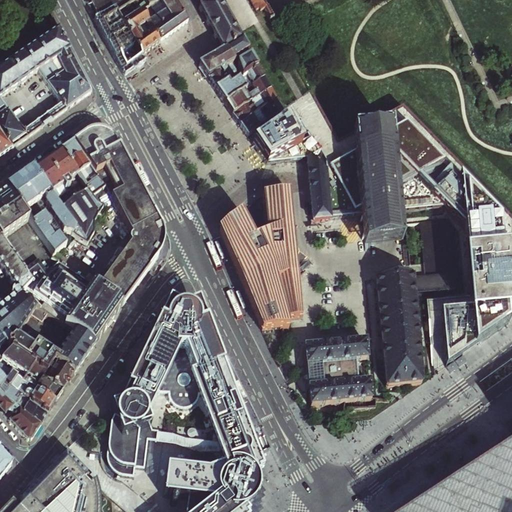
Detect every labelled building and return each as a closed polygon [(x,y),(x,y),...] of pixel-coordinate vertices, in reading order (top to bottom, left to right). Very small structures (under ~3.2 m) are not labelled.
[(89,0),(98,18),(125,4),(122,0),(89,0)] [(142,13),(148,9),(159,2),(162,0),(142,0),(144,2),(135,10),(138,15),(142,13)] [(162,0),(159,2),(165,11),(148,23),(160,43),(175,32),(187,23),(173,0),(162,0)] [(240,43),(243,41),(241,38),(237,30),(224,7),(220,0),(211,0),(198,8),(204,19),(210,31),(216,41),(223,53),(226,51),(240,43)] [(268,26),(272,25),(266,15),(260,3),(258,0),(248,0),(249,1),(246,4),(254,17),(257,15),(258,17),(257,17),(258,20),(262,26),(267,24),(268,26)] [(123,24),(117,13),(101,23),(104,28),(126,68),(136,61),(142,57),(123,24)] [(148,23),(142,13),(138,15),(123,24),(142,57),(153,48),(160,43),(148,23)] [(47,125),(90,94),(70,57),(58,32),(0,72),(0,134),(11,151),(27,139),(47,125)] [(240,43),(226,51),(233,63),(246,54),(240,43)] [(212,59),(199,67),(215,92),(227,85),(237,79),(234,65),(233,63),(226,51),(223,53),(212,59)] [(256,70),(249,58),(236,65),(241,80),(246,76),(256,70)] [(251,84),(243,89),(238,82),(229,88),(218,95),(221,101),(224,105),(242,94),(251,89),(263,81),(256,70),(246,76),(251,84)] [(263,81),(251,89),(254,94),(246,99),(242,94),(224,105),(228,110),(232,116),(269,92),(263,81)] [(227,85),(215,92),(216,93),(218,95),(229,88),(227,85)] [(256,116),(263,111),(276,103),(269,92),(232,116),(235,121),(240,127),(256,116)] [(389,93),(377,93),(377,106),(388,106),(389,93)] [(283,115),(251,136),(253,139),(256,143),(253,145),(254,148),(267,166),(295,163),(306,162),(306,160),(308,160),(330,176),(334,221),(360,218),(362,242),(384,240),(402,239),(401,237),(400,214),(443,210),(444,211),(464,230),(466,252),(471,301),(427,305),(434,366),(447,365),(447,367),(450,365),(462,357),(464,355),(476,347),(491,336),(503,328),(508,324),(511,315),(511,221),(501,210),(458,166),(402,109),(354,135),(339,143),(311,96),(303,102),(283,115)] [(276,103),(263,111),(266,115),(259,120),(256,116),(240,127),(242,131),(248,138),(251,136),(283,115),(276,103)] [(80,138),(73,143),(105,187),(109,194),(120,180),(87,134),(87,133),(80,138)] [(91,133),(87,134),(120,180),(128,166),(117,146),(111,138),(107,136),(106,135),(103,135),(101,134),(99,134),(97,133),(96,133),(94,133),(91,133)] [(0,159),(7,154),(11,151),(0,134),(0,159)] [(67,148),(60,153),(93,197),(105,187),(73,143),(67,148)] [(54,157),(33,172),(53,202),(60,197),(59,194),(66,189),(74,201),(63,209),(59,204),(56,206),(76,234),(72,237),(83,246),(92,237),(103,207),(93,197),(60,153),(54,157)] [(330,176),(308,160),(306,160),(306,162),(307,170),(312,224),(334,221),(330,176)] [(120,180),(109,194),(131,234),(160,252),(161,248),(162,244),(162,241),(162,236),(162,229),(128,166),(120,180)] [(26,177),(19,182),(48,224),(50,219),(59,231),(55,234),(62,244),(72,237),(76,234),(56,206),(53,202),(33,172),(27,176),(26,177)] [(14,186),(7,191),(29,223),(53,258),(65,248),(62,244),(55,234),(48,224),(19,182),(14,186)] [(0,195),(0,241),(2,244),(29,223),(7,191),(4,193),(0,195)] [(240,215),(219,234),(233,265),(261,332),(281,329),(287,329),(284,320),(300,319),(287,194),(261,197),(265,236),(259,239),(253,241),(240,215)] [(448,221),(419,224),(426,292),(449,290),(448,277),(452,277),(454,277),(448,221)] [(131,245),(155,264),(159,258),(159,257),(160,252),(131,234),(135,240),(131,245)] [(0,269),(16,293),(14,295),(12,297),(12,299),(12,300),(13,302),(14,303),(0,313),(0,330),(23,312),(29,304),(21,298),(30,284),(22,273),(2,244),(0,241),(0,269)] [(125,261),(146,275),(151,269),(155,264),(131,245),(122,258),(125,260),(125,261)] [(122,258),(98,290),(123,307),(131,295),(142,280),(146,275),(125,261),(125,260),(122,258)] [(123,307),(98,290),(59,265),(46,274),(38,261),(22,273),(30,284),(21,298),(29,304),(35,308),(72,333),(73,334),(94,348),(111,324),(123,307)] [(411,279),(375,282),(376,288),(385,388),(387,389),(420,386),(421,384),(412,293),(411,279)] [(16,337),(35,308),(29,304),(23,312),(0,330),(0,362),(11,352),(14,348),(14,345),(12,344),(16,337)] [(177,309),(172,311),(165,324),(160,321),(118,409),(112,411),(114,418),(110,425),(106,459),(107,464),(109,469),(111,472),(114,475),(118,477),(121,478),(133,479),(134,470),(144,471),(147,442),(156,444),(157,434),(151,433),(146,420),(158,395),(167,396),(167,397),(168,397),(168,399),(168,401),(169,402),(169,404),(171,405),(173,408),(175,410),(177,410),(179,411),(181,411),(183,412),(186,411),(188,411),(190,410),(193,408),(195,405),(197,402),(198,399),(201,397),(230,474),(227,476),(224,479),(222,482),(221,484),(220,488),(220,491),(220,494),(221,497),(224,501),(228,504),(222,510),(217,504),(192,501),(190,511),(234,511),(238,510),(244,504),(248,500),(252,501),(254,499),(255,496),(257,489),(250,487),(247,478),(256,467),(198,311),(194,313),(191,310),(188,309),(182,308),(177,309)] [(84,363),(94,348),(73,334),(72,333),(53,362),(74,375),(75,376),(84,363)] [(44,374),(53,362),(16,338),(12,344),(14,345),(14,348),(11,352),(25,361),(34,367),(44,374)] [(364,344),(304,350),(306,368),(307,379),(308,386),(310,408),(343,405),(341,423),(345,422),(346,412),(375,409),(375,403),(387,403),(387,400),(370,401),(368,385),(357,386),(356,382),(354,364),(367,362),(364,344)] [(12,388),(19,380),(23,383),(34,367),(25,361),(11,352),(0,362),(0,394),(0,395),(4,398),(12,388)] [(52,386),(63,393),(69,383),(73,377),(74,375),(53,362),(44,374),(41,379),(52,386)] [(23,383),(55,404),(59,398),(63,393),(52,386),(41,379),(44,374),(34,367),(23,383)] [(12,388),(48,415),(53,408),(55,404),(23,383),(19,380),(12,388)] [(15,405),(41,426),(46,419),(48,415),(12,388),(4,398),(15,405)] [(30,441),(31,441),(36,435),(41,426),(15,405),(4,398),(0,395),(0,394),(0,411),(7,419),(10,423),(27,442),(30,441)] [(485,511),(511,506),(511,445),(481,467),(414,511),(485,511)] [(95,484),(65,452),(26,493),(6,511),(99,511),(99,510),(99,500),(97,492),(97,491),(95,484)] [(0,481),(11,467),(1,456),(0,455),(0,481)]
